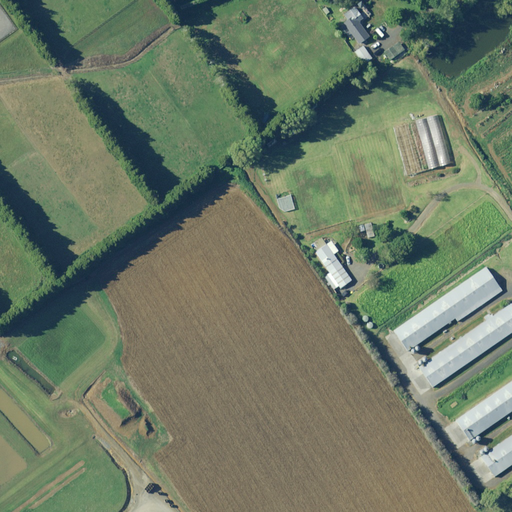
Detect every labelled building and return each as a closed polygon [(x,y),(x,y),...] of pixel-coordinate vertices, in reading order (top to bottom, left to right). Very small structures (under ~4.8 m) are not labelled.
[(365,19),(355,7),(344,15),(348,20),(344,23),(360,44),(370,37),(360,23),(365,19)] [(396,44),(384,51),(388,57),(400,50),(396,44)] [(370,56),(364,46),(355,52),(362,61),(370,56)] [(439,115),(393,127),(406,176),(452,165),(439,115)] [(385,130),(335,144),(356,222),(406,208),(385,130)] [(332,155),(281,169),(300,237),(351,223),(332,155)] [(375,237),(372,223),(365,225),(368,238),(375,237)] [(339,251),(332,241),(327,245),(323,238),(311,246),(330,273),(325,276),(335,291),(338,289),(342,294),(350,288),(347,284),(352,280),(334,254),(339,251)] [(484,264),(392,326),(405,347),(498,284),(484,264)] [(395,274),(377,286),(381,291),(399,280),(395,274)] [(511,304),(509,299),(416,362),(430,382),(511,326),(511,304)] [(367,314),(362,318),(366,323),(371,320),(367,314)] [(511,373),(453,412),(468,435),(511,405),(511,373)] [(511,459),(511,427),(478,451),(493,473),(511,459)]
